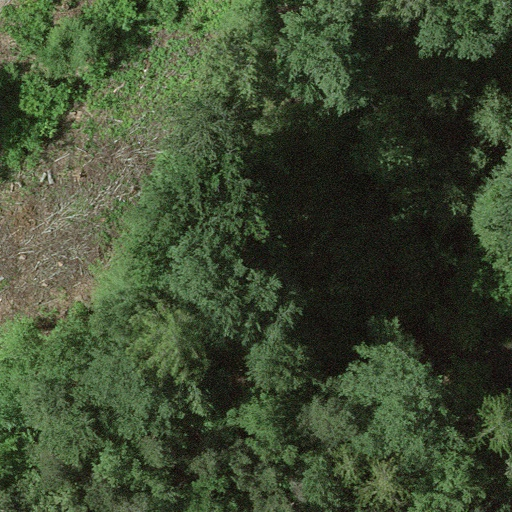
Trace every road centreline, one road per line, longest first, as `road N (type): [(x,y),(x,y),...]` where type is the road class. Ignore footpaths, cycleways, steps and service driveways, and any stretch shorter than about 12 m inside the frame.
road 1 (track): [(511,452),(409,392),(317,371),(0,412)]
road 2 (track): [(376,384),(432,312),(511,147)]
